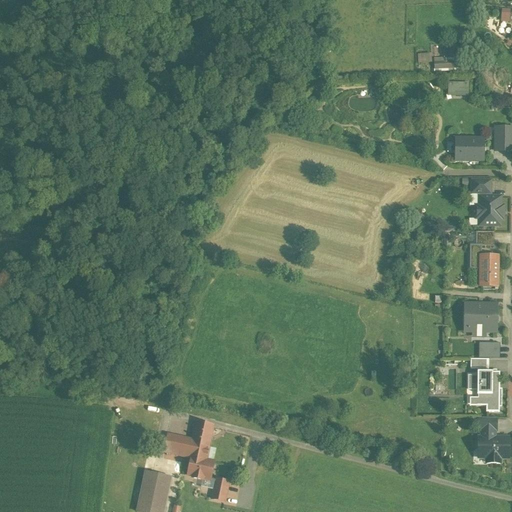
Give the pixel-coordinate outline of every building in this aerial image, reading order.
[(501,22),(510,23),(511,9),(501,9),(501,22)] [(431,54),(418,54),(418,63),(432,62),(431,54)] [(448,96),(468,96),(468,83),(448,83),(448,96)] [(511,127),(494,127),(493,153),(511,153),(511,127)] [(484,139),(455,138),(454,163),(484,163),(484,139)] [(491,182),(472,182),(472,194),(490,195),(491,182)] [(501,198),(479,198),(479,207),(476,207),(476,220),(479,220),(479,227),(501,227),(501,220),(503,220),(504,207),(501,207),(501,198)] [(494,233),(476,233),(476,246),(482,246),(482,247),(494,247),(494,233)] [(498,258),(481,258),(482,247),(482,246),(476,246),(470,246),(470,270),(480,270),(480,287),(497,288),(498,258)] [(494,307),(467,306),(466,332),(474,332),(474,337),(484,337),(484,332),(494,332),(494,307)] [(500,344),(479,344),(479,359),(500,359),(500,344)] [(489,360),(470,360),(470,370),(489,370),(489,360)] [(493,373),(477,373),(477,374),(478,374),(478,377),(468,376),(468,391),(478,391),(478,395),(477,395),(477,396),(478,395),(478,399),(476,399),(476,407),(486,407),(486,413),(499,413),(499,408),(502,408),(502,390),(496,390),(496,382),(497,382),(497,371),(493,371),(493,373)] [(496,419),(480,419),(480,420),(479,420),(479,432),(482,432),(495,432),(497,432),(497,420),(496,420),(496,419)] [(215,430),(194,426),(191,441),(169,437),(165,454),(191,460),(187,478),(212,484),(216,467),(208,465),(215,430)] [(482,439),(479,439),(478,459),(487,459),(487,464),(500,464),(500,459),(509,459),(509,439),(495,439),(482,439)] [(163,511),(171,480),(145,474),(136,511),(163,511)] [(228,483),(215,480),(211,501),(223,504),(228,483)]
